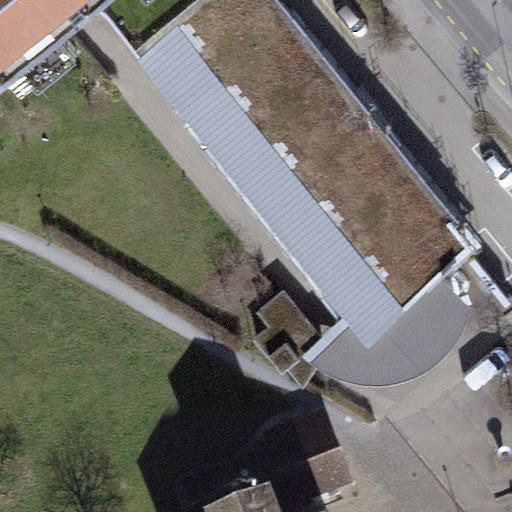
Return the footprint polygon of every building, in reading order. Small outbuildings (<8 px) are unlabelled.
[(0,0),(0,103),(79,41),(46,0),(0,0)] [(46,0),(79,41),(89,31),(129,0),(46,0)] [(272,0),(204,0),(136,58),(346,304),(367,328),(440,266),(475,237),(272,0)] [(367,328),(346,304),(301,347),(347,373),(380,375),(417,364),(447,340),(462,323),(473,295),(440,266),(367,328)] [(190,487),(199,511),(279,511),(356,485),(332,420),(267,443),(273,458),(190,487)]
